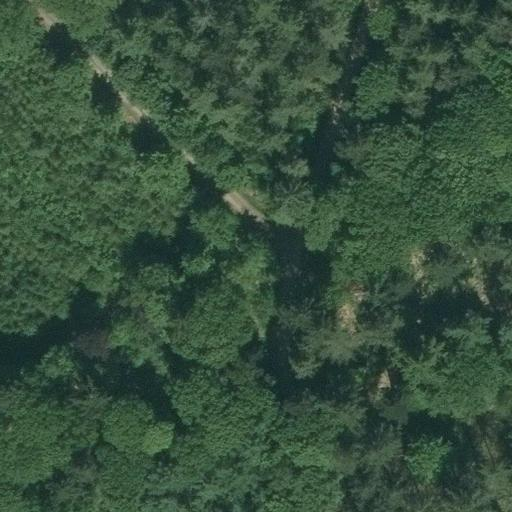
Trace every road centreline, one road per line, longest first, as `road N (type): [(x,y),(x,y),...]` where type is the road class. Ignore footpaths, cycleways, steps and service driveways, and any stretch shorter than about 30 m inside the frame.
road 1 (track): [(309,511),(279,369),(291,246)]
road 2 (track): [(291,246),(369,0)]
